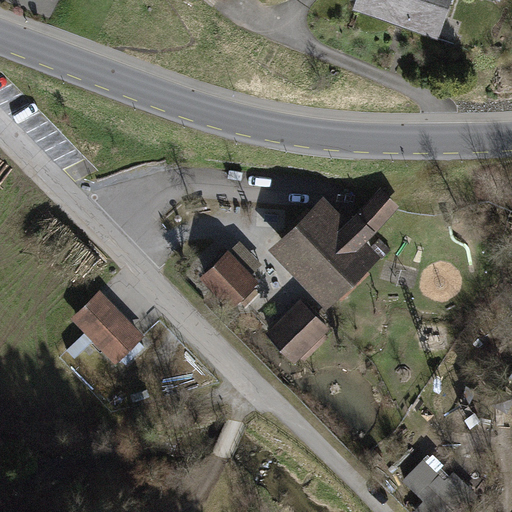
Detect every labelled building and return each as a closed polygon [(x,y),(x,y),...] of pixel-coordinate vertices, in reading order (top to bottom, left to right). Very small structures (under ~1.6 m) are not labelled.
[(355,0),(353,7),(438,37),(450,0),(355,0)] [(380,192),(356,214),(370,229),(394,207),(380,192)] [(335,293),(367,262),(352,246),(338,232),(315,207),(282,239),(335,293)] [(370,229),(356,214),(338,232),(352,246),(370,229)] [(253,280),(227,254),(206,274),(231,300),(253,280)] [(139,337),(98,294),(76,315),(118,358),(139,337)] [(323,325),(305,305),(274,334),(292,354),(323,325)] [(445,482),(423,460),(404,479),(426,500),(417,509),(420,511),(457,511),(436,491),(445,482)]
